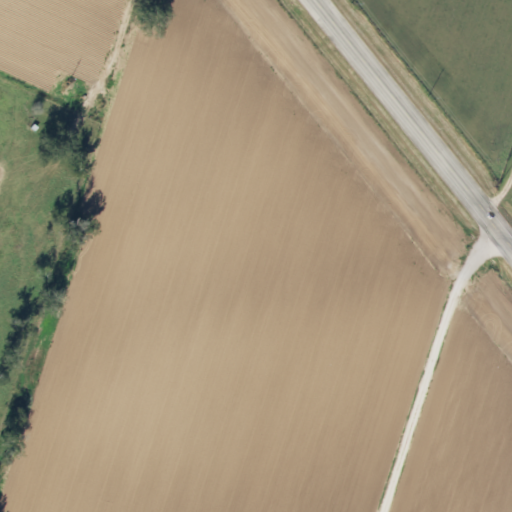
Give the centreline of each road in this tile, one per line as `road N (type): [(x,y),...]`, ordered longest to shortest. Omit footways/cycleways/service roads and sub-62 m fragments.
road 1 (residential): [(384,511),(511,156)]
road 2 (secondary): [(511,255),(310,0)]
